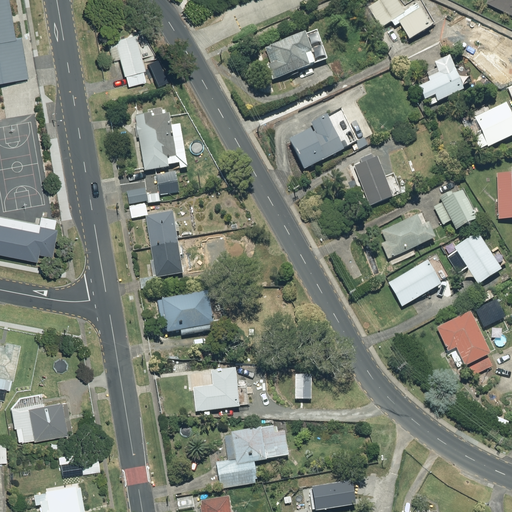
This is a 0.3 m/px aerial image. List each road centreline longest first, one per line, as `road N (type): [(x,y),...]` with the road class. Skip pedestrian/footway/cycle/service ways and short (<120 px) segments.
road 1 (tertiary): [(182,47),(370,375),(440,440),(511,477)]
road 2 (tertiary): [(56,0),(106,295)]
road 3 (tertiary): [(106,295),(142,511)]
